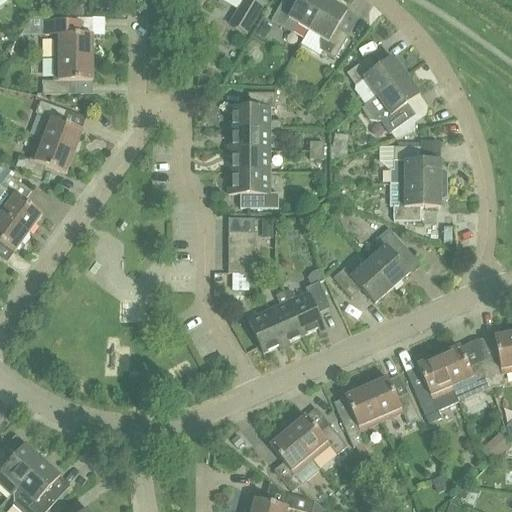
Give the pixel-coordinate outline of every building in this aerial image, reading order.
[(243,0),(227,28),(245,38),(253,24),(268,1),(268,0),(243,0)] [(308,31),(327,0),(326,0),(299,0),(297,5),(289,0),(283,0),(271,21),(293,34),(296,29),(298,26),(308,31)] [(322,51),(335,58),(349,35),(337,29),(347,12),(327,0),(308,31),(320,38),(319,40),(320,50),(322,51)] [(69,18),(81,18),(81,6),(69,6),(69,18)] [(54,36),(54,59),(92,59),(92,36),(91,36),(91,21),(71,21),(70,22),(42,23),(42,19),(31,19),(26,28),(26,29),(42,29),(43,36),(54,36)] [(258,35),(264,39),(271,29),(264,25),(258,35)] [(354,91),(365,106),(366,107),(407,77),(393,58),(376,70),(368,58),(347,73),(355,85),(354,91)] [(42,82),(42,96),(71,96),(70,83),(92,83),(92,59),(54,59),(54,81),(42,82)] [(420,96),(407,77),(366,107),(364,108),(362,111),(370,124),(384,124),(395,140),(415,134),(415,126),(403,108),(420,96)] [(232,131),(270,131),(270,130),(281,130),(281,121),(270,121),(270,109),(275,108),(275,94),(248,94),(248,108),(228,108),(228,114),(232,115),(232,131)] [(83,131),(82,131),(62,124),(66,111),(41,102),(36,114),(47,118),(38,140),(74,153),(83,131)] [(228,152),(270,152),(270,131),(232,131),(232,146),(228,146),(228,152)] [(15,169),(41,179),(46,167),(66,175),(74,153),(38,140),(31,161),(19,156),(15,169)] [(324,143),(310,143),(309,152),(324,152),(324,143)] [(330,148),(331,164),(348,158),(348,151),(330,148)] [(390,173),(390,186),(404,186),(446,186),(446,174),(444,171),(440,171),(440,162),(419,162),(419,148),(394,148),(393,173),(390,173)] [(232,174),(270,174),(270,152),(228,152),(228,158),(232,158),(232,174)] [(309,152),(309,161),(323,161),(324,152),(309,152)] [(239,212),(278,212),(278,196),(270,196),(270,174),(232,174),(232,189),(228,189),(228,196),(240,196),(239,212)] [(0,214),(28,235),(42,215),(24,203),(31,193),(8,176),(0,187),(0,214)] [(404,186),(390,186),(390,208),(393,208),(394,222),(420,222),(421,209),(440,209),(440,199),(444,199),(446,197),(446,186),(404,186)] [(59,211),(65,202),(43,189),(38,198),(59,211)] [(0,243),(15,254),(28,235),(0,214),(0,243)] [(228,234),(254,234),(254,220),(228,220),(228,234)] [(262,220),(262,222),(262,234),(273,234),(273,222),(273,220),(262,220)] [(407,250),(389,230),(376,241),(376,252),(374,252),(367,258),(368,263),(392,290),(409,274),(396,260),(407,250)] [(228,248),(254,248),(254,234),(228,234),(228,248)] [(228,261),(255,261),(254,248),(228,248),(228,261)] [(228,275),(255,275),(255,261),(228,261),(228,275)] [(361,290),(375,305),(392,290),(368,263),(351,278),(344,270),(333,279),(351,300),(361,290)] [(288,291),(283,293),(303,337),(318,331),(319,334),(325,332),(317,314),(330,308),(319,284),(324,281),(319,270),(311,273),(307,279),(312,287),(305,290),(307,294),(296,299),(293,293),(288,291)] [(280,307),(268,312),(285,350),(290,347),(289,344),(303,337),(283,293),(276,297),(280,307)] [(248,321),(263,355),(278,348),(280,352),(285,350),(268,312),(248,321)] [(511,373),(511,334),(494,338),(498,358),(483,361),(491,389),(504,386),(502,375),(511,373)] [(438,357),(458,403),(479,393),(491,389),(483,361),(468,367),(459,348),(438,357)] [(425,417),(428,425),(442,419),(438,412),(458,403),(438,357),(417,366),(426,387),(414,392),(425,417)] [(366,388),(381,424),(402,414),(407,425),(419,420),(408,394),(395,399),(387,379),(366,388)] [(360,433),(381,424),(366,388),(344,398),(352,417),(341,422),(353,449),(355,448),(358,454),(366,451),(363,445),(365,444),(360,433)] [(305,417),(287,432),(312,462),(329,447),(337,456),(347,447),(328,424),(317,433),(305,417)] [(444,439),(439,428),(428,433),(433,444),(444,439)] [(274,471),(292,494),(302,485),(295,476),(312,462),(287,432),(269,447),(283,463),(274,471)] [(493,462),(510,447),(499,435),(482,451),(493,462)] [(237,436),(231,442),(236,449),(243,443),(237,436)] [(12,461),(2,452),(0,453),(0,487),(10,498),(12,496),(43,462),(26,446),(12,461)] [(14,508),(18,511),(46,511),(70,488),(59,478),(60,477),(43,462),(12,496),(14,498),(14,508)] [(451,488),(445,476),(432,481),(437,494),(451,488)] [(81,478),(76,485),(81,488),(85,482),(81,478)] [(246,511),(286,511),(287,509),(299,511),(311,511),(314,502),(287,495),(284,508),(250,499),(246,511)]
